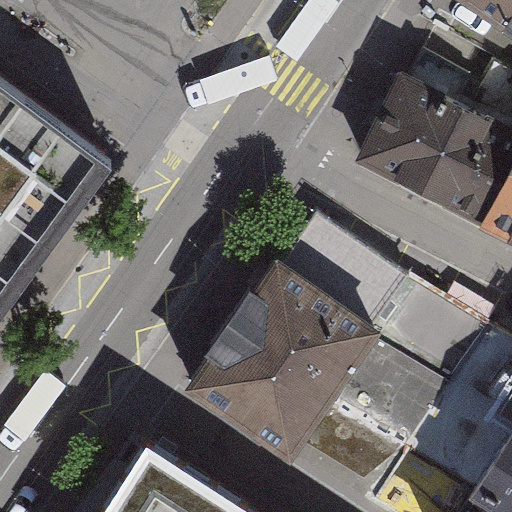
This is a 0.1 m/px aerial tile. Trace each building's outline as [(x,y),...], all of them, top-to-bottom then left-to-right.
[(511,0),(490,0),(511,15),(511,0)] [(511,69),(433,21),(368,127),(511,215),(511,69)] [(0,322),(112,170),(0,85),(0,322)] [(182,374),(289,444),(377,312),(270,242),(182,374)] [(511,511),(511,423),(455,511),(511,511)] [(94,511),(272,511),(146,431),(94,511)] [(423,446),(393,511),(448,511),(469,467),(423,446)]
